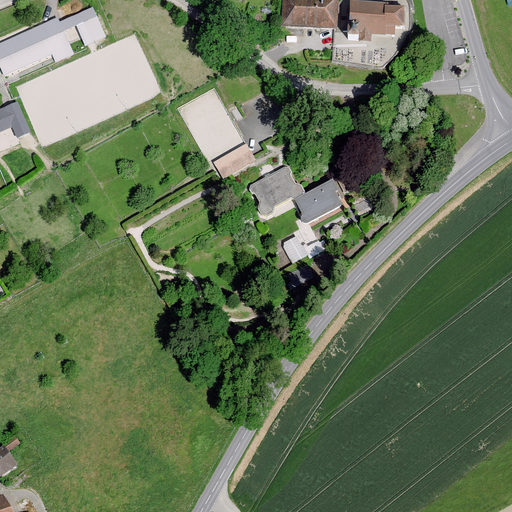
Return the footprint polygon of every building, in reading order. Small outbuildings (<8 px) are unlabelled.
[(339,0),(282,0),(281,26),(338,28),(339,0)] [(386,3),(352,1),(350,32),(360,32),(359,38),(369,39),(370,32),(393,33),(393,24),(403,25),(404,7),(386,6),(386,3)] [(93,9),(52,28),(61,48),(84,37),(86,43),(104,35),(93,9)] [(47,23),(0,43),(0,67),(4,76),(60,52),(47,23)] [(16,102),(0,109),(0,132),(12,127),(17,138),(29,132),(16,102)] [(246,144),(213,163),(223,179),(256,160),(246,144)] [(285,168),(254,185),(251,188),(252,192),(256,194),(261,203),(259,209),(262,214),(267,216),(273,214),(274,207),(292,198),(295,200),(307,221),(343,203),(329,182),(305,194),(300,185),(294,185),(290,176),(290,172),(288,169),(285,168)] [(282,242),(294,262),(308,254),(297,234),(282,242)] [(292,288),(316,287),(315,278),(318,278),(318,266),(291,267),(292,288)] [(4,447),(0,449),(0,478),(17,468),(4,447)] [(0,504),(0,511),(16,511),(15,502),(0,504)]
